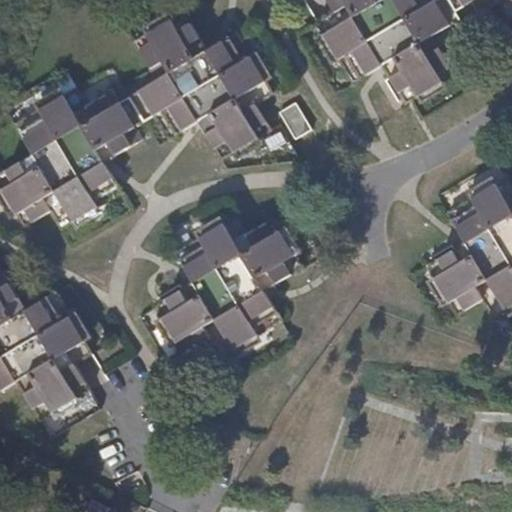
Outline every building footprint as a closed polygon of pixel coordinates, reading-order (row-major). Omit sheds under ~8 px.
[(459,14),(452,2),(436,9),(430,0),(392,0),(391,1),(390,0),(326,0),(328,3),(334,15),(319,24),(353,86),(385,69),(406,107),(413,103),(457,78),(436,41),(465,25),(459,14)] [(468,8),(463,0),(451,0),(452,2),(459,14),(468,8)] [(511,0),(463,0),(468,8),(478,26),(504,11),(511,24),(511,0)] [(137,93),(152,121),(165,144),(190,130),(195,127),(215,163),(268,132),(254,106),(272,95),(239,34),(224,42),(207,52),(184,12),(135,40),(158,81),(137,93)] [(143,140),(137,130),(122,102),(114,88),(87,102),(79,87),(14,123),(33,155),(0,174),(0,191),(14,217),(20,228),(48,213),(58,229),(120,194),(108,173),(103,163),(110,159),(143,140)] [(137,130),(152,121),(137,93),(122,102),(137,130)] [(293,142),(310,132),(295,105),(278,114),(293,142)] [(511,194),(504,182),(444,218),(462,248),(423,271),(430,283),(445,309),(454,323),(480,308),(491,326),(511,313),(511,194)] [(0,214),(4,222),(14,217),(0,191),(0,214)] [(173,256),(192,290),(173,302),(155,312),(180,359),(208,344),(218,361),(279,325),(263,295),(274,289),(300,274),(270,223),(245,237),(235,221),(173,256)] [(95,354),(60,291),(31,306),(9,269),(0,273),(0,387),(22,375),(45,415),(92,389),(83,373),(78,363),(87,358),(95,354)] [(435,315),(445,309),(430,283),(419,289),(435,315)]
